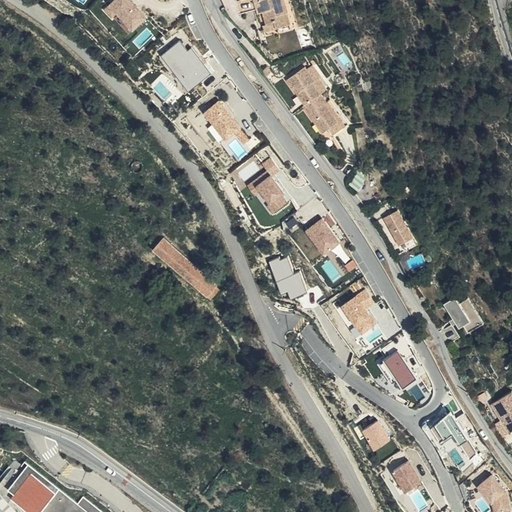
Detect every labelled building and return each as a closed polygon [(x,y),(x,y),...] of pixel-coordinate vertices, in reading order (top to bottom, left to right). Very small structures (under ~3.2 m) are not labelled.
[(149,16),(133,0),(114,0),(107,7),(114,15),(119,10),(135,28),(149,16)] [(290,11),(286,0),(256,0),(260,12),(265,11),(268,24),(276,21),(278,27),(292,23),(289,12),(290,11)] [(182,38),(164,52),(191,88),(213,71),(193,46),(190,49),(182,38)] [(261,72),(266,78),(273,70),(268,65),(261,72)] [(300,92),(298,94),(306,105),(304,106),(323,133),(329,129),(339,121),(343,127),(348,123),(331,99),(328,101),(322,93),(329,88),(312,65),(308,68),(306,65),(287,80),(293,88),(296,86),(300,92)] [(243,126),(221,99),(207,110),(228,137),(243,126)] [(339,121),(329,129),(334,135),(343,127),(339,121)] [(215,123),(211,126),(220,138),(224,135),(215,123)] [(275,173),(282,168),(272,155),(264,161),(269,168),(250,182),(257,193),(264,189),(273,201),(270,203),(275,210),(289,200),(285,193),(288,191),(275,173)] [(386,215),(401,242),(415,235),(400,207),(386,215)] [(294,230),(303,222),(294,212),(285,220),(294,230)] [(342,239),(324,215),(308,227),(327,251),(342,239)] [(415,235),(401,242),(405,249),(419,242),(415,235)] [(211,299),(220,288),(218,286),(217,284),(164,237),(154,249),(211,299)] [(290,255),(282,257),(281,255),(272,258),(284,290),(291,288),(293,295),(309,289),(302,269),(295,271),(290,255)] [(355,258),(347,263),(351,269),(359,264),(355,258)] [(367,286),(344,302),(364,331),(379,321),(368,305),(376,300),(367,286)] [(444,303),(453,318),(457,323),(460,328),(465,325),(470,332),(484,323),(469,297),(461,302),(456,296),(444,303)] [(339,307),(358,334),(362,331),(344,303),(339,307)] [(418,376),(399,348),(380,361),(394,381),(400,377),(405,385),(418,376)] [(511,391),(492,404),(510,433),(511,431),(511,391)] [(479,451),(452,410),(432,425),(443,441),(456,433),(460,442),(462,441),(472,456),(479,451)] [(381,418),(366,427),(377,446),(392,437),(381,418)] [(504,435),(509,432),(501,419),(496,422),(504,435)] [(362,436),(368,434),(362,422),(356,425),(362,436)] [(423,479),(411,458),(395,468),(408,488),(423,479)] [(103,511),(83,498),(79,502),(48,477),(45,480),(30,468),(17,484),(6,477),(0,483),(0,490),(19,511),(103,511)] [(511,503),(509,488),(495,471),(480,483),(494,500),(496,511),(511,508),(511,503)]
